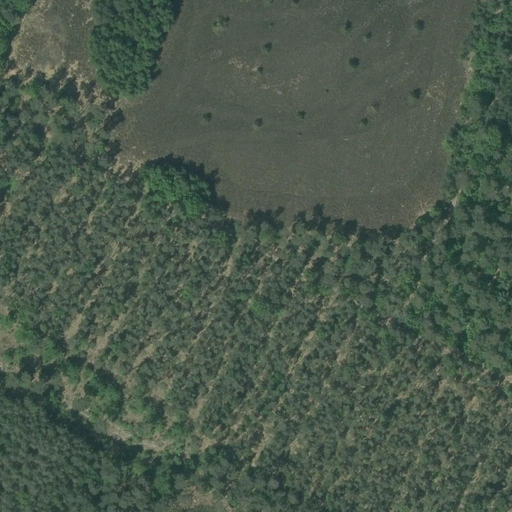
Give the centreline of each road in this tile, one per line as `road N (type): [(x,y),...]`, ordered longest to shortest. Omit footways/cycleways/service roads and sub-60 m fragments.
road 1 (track): [(0,109),(394,323),(483,136),(483,116),(511,49)]
road 2 (track): [(394,323),(511,383)]
